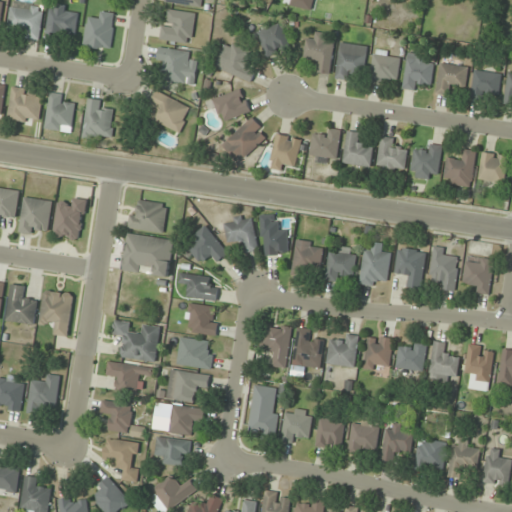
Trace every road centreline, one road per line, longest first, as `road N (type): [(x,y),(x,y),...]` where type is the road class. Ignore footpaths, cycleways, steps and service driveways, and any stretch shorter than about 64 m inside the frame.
road 1 (residential): [(0,151),(511,230)]
road 2 (residential): [(511,511),(232,460)]
road 3 (residential): [(64,443),(119,170)]
road 4 (residential): [(257,297),(511,325)]
road 5 (residential): [(511,134),(298,99)]
road 6 (residential): [(232,460),(257,297)]
road 7 (residential): [(0,61),(133,81)]
